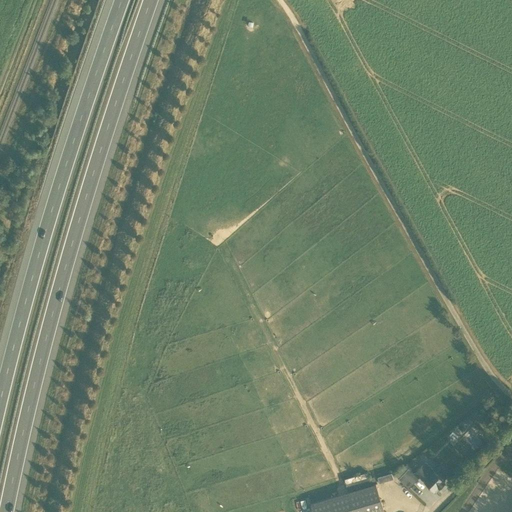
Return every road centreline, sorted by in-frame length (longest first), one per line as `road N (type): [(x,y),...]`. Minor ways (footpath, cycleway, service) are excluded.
road 1 (motorway): [(6,511),(32,386),(151,0)]
road 2 (unclassified): [(511,394),(482,362),(272,0)]
road 3 (motorway): [(122,0),(59,184),(0,402)]
